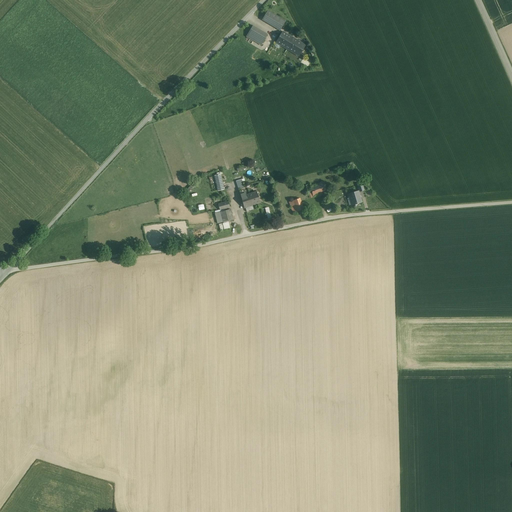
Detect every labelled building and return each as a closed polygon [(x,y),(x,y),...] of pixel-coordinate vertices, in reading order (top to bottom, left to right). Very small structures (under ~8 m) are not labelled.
[(285,21),(268,11),(262,20),(280,30),(285,21)] [(267,35),(253,26),(246,37),(261,46),(265,38),(266,38),(266,37),(267,35)] [(295,40),(282,32),(276,42),(279,44),(289,50),(295,40)] [(305,46),(295,40),(289,50),(299,56),(305,46)] [(221,175),(215,176),(217,187),(218,191),(224,189),(221,175)] [(242,179),(236,181),(239,190),(244,188),(242,179)] [(323,182),(316,184),(320,195),(327,193),(323,182)] [(316,184),(306,187),(310,198),(320,195),(316,184)] [(358,191),(349,194),(352,205),(361,202),(358,191)] [(257,192),(241,197),(244,208),(260,203),(257,192)] [(300,198),(289,202),(293,213),(304,210),(300,198)] [(228,202),(218,204),(220,210),(230,207),(228,202)] [(231,209),(220,212),(223,222),(233,220),(231,209)]
